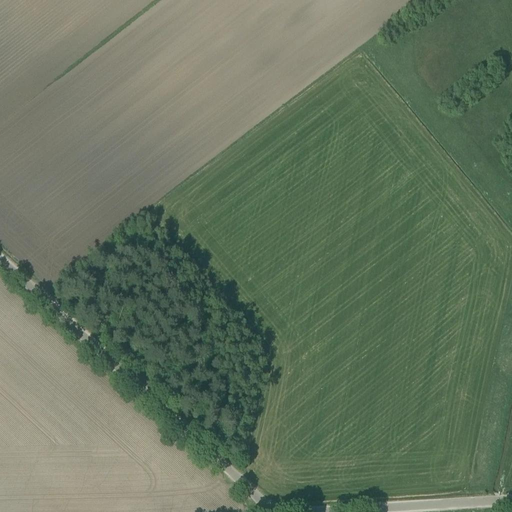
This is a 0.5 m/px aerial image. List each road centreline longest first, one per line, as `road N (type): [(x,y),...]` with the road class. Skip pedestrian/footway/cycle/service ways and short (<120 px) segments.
road 1 (unclassified): [(267,511),(0,266)]
road 2 (unclassified): [(360,511),(511,503)]
